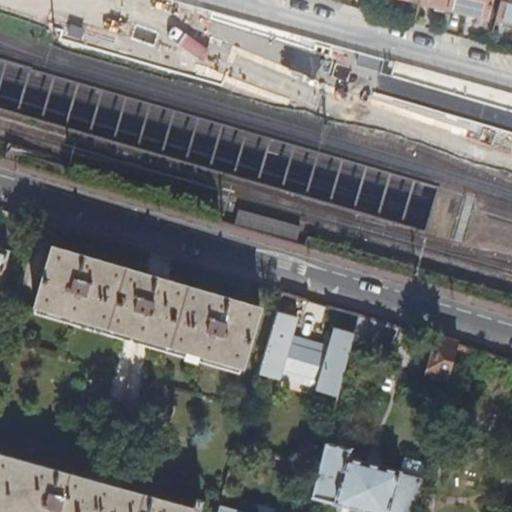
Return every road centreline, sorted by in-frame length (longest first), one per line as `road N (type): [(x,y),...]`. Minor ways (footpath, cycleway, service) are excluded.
road 1 (residential): [(511,332),(0,182)]
road 2 (residential): [(228,0),(511,80)]
